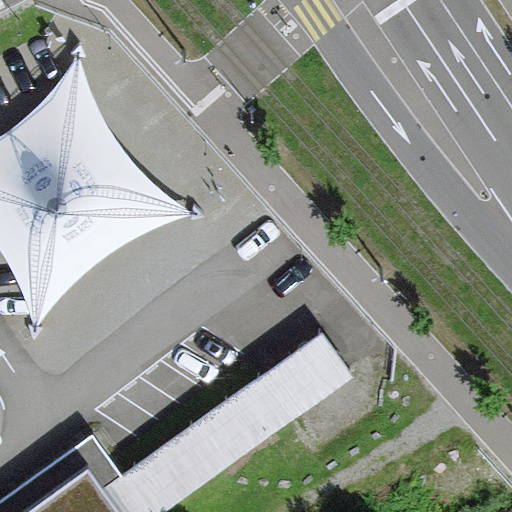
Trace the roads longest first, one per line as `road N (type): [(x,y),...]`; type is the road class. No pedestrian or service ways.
road 1 (unclassified): [(311,0),(430,166),(511,224)]
road 2 (unclassified): [(511,157),(471,72),(423,0)]
